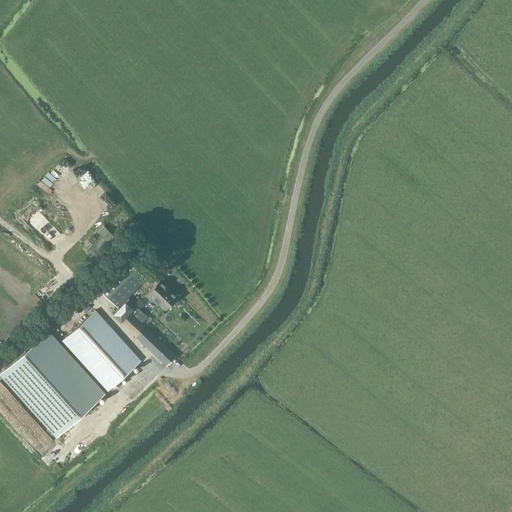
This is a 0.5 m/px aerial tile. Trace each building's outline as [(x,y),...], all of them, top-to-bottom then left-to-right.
[(104,226),(97,232),(101,236),(96,241),(92,237),(88,241),(92,246),(87,251),(92,257),(107,242),(109,244),(115,239),(104,226)] [(117,318),(116,319),(166,366),(176,356),(141,323),(146,317),(127,298),(145,279),(124,259),(97,288),(118,309),(113,315),(117,318)] [(102,261),(98,264),(102,269),(106,265),(102,261)] [(176,297),(169,290),(168,291),(164,287),(165,286),(159,280),(144,296),(149,300),(151,298),(164,310),(176,297)] [(140,361),(95,310),(62,341),(107,391),(140,361)] [(47,331),(0,373),(57,436),(104,394),(47,331)]
